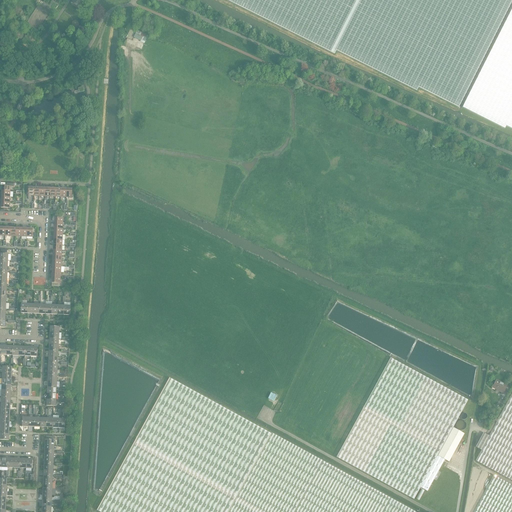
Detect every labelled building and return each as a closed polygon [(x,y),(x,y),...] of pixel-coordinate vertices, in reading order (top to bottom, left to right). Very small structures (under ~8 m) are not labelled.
[(511,0),(225,0),(334,54),(336,51),(416,91),(418,88),(458,108),(511,0)] [(511,8),(487,59),(462,107),(479,116),(504,129),(506,126),(511,128),(511,8)] [(80,24),(80,23),(80,22),(79,21),(78,19),(76,19),(74,19),(73,20),(72,22),(72,23),(72,25),(73,26),(74,27),(76,28),(77,28),(79,27),(80,26),(80,25),(80,24)] [(146,40),(148,34),(138,30),(136,34),(144,37),(143,39),(146,40)] [(323,88),(326,79),(321,77),(317,85),(323,88)] [(55,215),(54,223),(63,224),(63,218),(62,218),(62,215),(55,215)] [(60,278),(52,277),(51,286),(59,286),(59,283),(60,283),(60,278)] [(390,358),(336,457),(414,499),(420,487),(427,491),(444,460),(437,456),(453,427),(468,400),(390,358)] [(100,511),(228,511),(271,434),(169,378),(97,510),(100,511)] [(503,393),(507,385),(496,380),(492,388),(499,391),(503,393)] [(269,398),(275,400),(277,394),(271,392),(269,398)] [(475,461),(511,480),(511,393),(489,436),(483,433),(475,447),(481,450),(475,461)] [(67,419),(67,411),(64,411),(63,419),(59,419),(58,428),(65,428),(65,420),(66,420),(66,419),(67,419)] [(465,420),(459,422),(459,424),(456,425),(457,429),(466,426),(465,420)] [(464,434),(453,427),(437,456),(444,460),(449,462),(464,434)] [(415,511),(271,433),(271,434),(228,511),(415,511)] [(511,511),(511,485),(493,475),(473,511),(511,511)]
